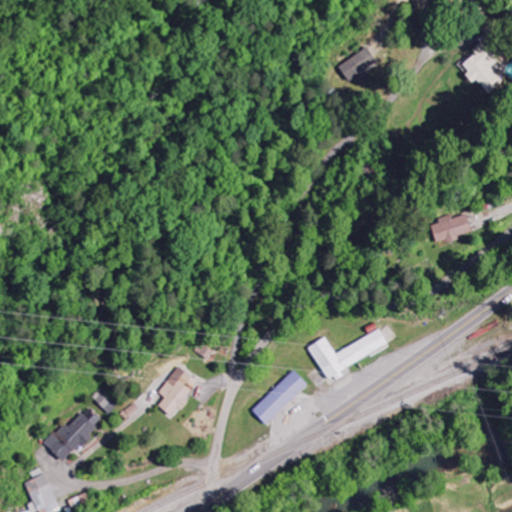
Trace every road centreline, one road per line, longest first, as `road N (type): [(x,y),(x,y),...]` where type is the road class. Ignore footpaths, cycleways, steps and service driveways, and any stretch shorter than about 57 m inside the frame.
road 1 (residential): [(231,395),(246,301),(327,158),(405,83),(426,23),(425,0)]
road 2 (residential): [(218,498),(213,472),(231,395),(292,312),(327,294),(408,301),(511,230)]
road 3 (secondary): [(198,511),(511,292)]
